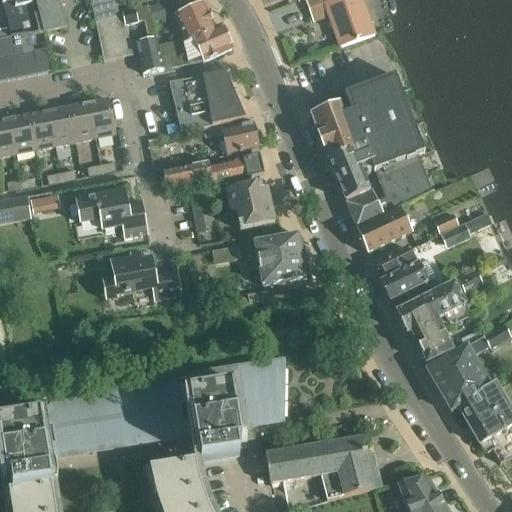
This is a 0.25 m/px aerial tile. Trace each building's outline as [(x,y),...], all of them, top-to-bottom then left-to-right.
[(0,0),(11,38),(38,34),(44,34),(35,0),(0,0)] [(35,0),(44,34),(67,28),(59,0),(35,0)] [(89,0),(95,24),(119,18),(114,0),(89,0)] [(305,0),(313,23),(328,18),(340,49),(375,37),(360,0),(305,0)] [(150,8),(149,8),(152,24),(175,19),(168,3),(150,8)] [(175,18),(186,42),(187,44),(192,41),(216,30),(204,5),(175,18)] [(152,24),(149,8),(148,7),(141,10),(148,42),(136,45),(143,76),(164,72),(159,48),(157,41),(152,24)] [(122,15),(125,28),(138,24),(135,11),(122,15)] [(122,17),(115,19),(105,22),(95,24),(104,63),(113,61),(123,59),(133,57),(127,28),(125,28),(122,17)] [(223,27),(216,30),(192,41),(203,65),(233,51),(223,27)] [(0,31),(0,38),(8,37),(6,30),(0,31)] [(0,60),(3,59),(14,57),(23,56),(20,38),(0,41),(0,60)] [(186,42),(159,48),(164,72),(172,70),(203,65),(192,41),(187,44),(186,42)] [(47,50),(34,53),(39,76),(52,74),(47,50)] [(34,53),(24,55),(28,78),(39,76),(34,53)] [(24,55),(23,56),(14,57),(18,80),(28,78),(24,55)] [(14,57),(3,59),(8,82),(18,80),(14,57)] [(3,59),(0,60),(0,83),(8,82),(3,59)] [(202,131),(244,121),(245,121),(245,119),(244,120),(225,76),(226,76),(226,75),(203,79),(204,84),(182,88),(181,83),(169,85),(181,136),(202,131)] [(337,107),(338,108),(311,118),(328,163),(338,186),(346,204),(346,206),(356,232),(424,199),(437,192),(437,191),(430,194),(416,158),(424,155),(415,133),(416,132),(413,123),(411,123),(406,110),(408,109),(404,100),(403,101),(394,78),(385,81),(384,80),(376,83),(376,85),(363,90),(362,89),(353,92),(354,93),(344,97),(347,104),(339,107),(339,106),(337,107)] [(109,102),(89,106),(96,141),(116,137),(109,102)] [(89,106),(68,110),(76,145),(96,141),(89,106)] [(68,110),(48,114),(55,149),(76,145),(68,110)] [(48,114),(28,118),(35,153),(55,149),(48,114)] [(28,118),(8,122),(15,157),(35,153),(28,118)] [(244,121),(202,131),(204,141),(223,136),(228,158),(258,151),(252,126),(245,127),(244,121)] [(8,122),(0,123),(0,160),(15,157),(8,122)] [(209,189),(264,177),(260,157),(209,169),(207,163),(163,173),(167,191),(186,187),(187,188),(208,184),(209,189)] [(114,165),(101,167),(103,176),(116,174),(114,165)] [(103,176),(101,167),(87,170),(89,179),(103,176)] [(74,173),(61,176),(63,185),(76,182),(74,173)] [(63,185),(61,176),(47,179),(49,187),(63,185)] [(34,181),(20,183),(22,192),(36,190),(34,181)] [(22,192),(20,183),(7,185),(8,194),(22,192)] [(265,205),(261,187),(261,185),(226,193),(230,214),(235,213),(240,233),(275,225),(270,204),(265,205)] [(122,229),(124,240),(148,236),(142,204),(128,206),(125,191),(76,200),(80,226),(100,222),(102,233),(122,229)] [(30,202),(33,216),(61,211),(58,197),(30,202)] [(0,204),(0,226),(31,220),(27,199),(0,204)] [(190,201),(193,215),(202,213),(199,199),(190,201)] [(400,212),(357,233),(368,256),(411,236),(400,212)] [(453,217),(434,225),(440,237),(458,228),(453,217)] [(485,217),(462,227),(465,237),(467,243),(471,241),(468,235),(475,232),(475,233),(490,226),(485,217)] [(194,220),(196,234),(205,233),(203,219),(194,220)] [(462,227),(441,237),(447,252),(467,243),(465,237),(462,227)] [(302,255),(301,252),(298,237),(254,245),(262,288),(307,280),(303,262),(306,261),(305,255),(302,255)] [(229,265),(226,250),(212,253),(214,268),(229,265)] [(390,303),(400,298),(434,280),(425,264),(417,267),(409,251),(373,269),(381,285),(382,288),(390,303)] [(140,254),(129,256),(130,260),(110,263),(113,279),(109,280),(112,298),(152,291),(154,303),(181,298),(177,274),(155,278),(152,260),(142,261),(140,254)] [(458,283),(464,296),(482,287),(475,275),(458,283)] [(400,298),(405,309),(440,291),(434,280),(400,298)] [(440,291),(405,309),(394,315),(406,337),(411,335),(415,342),(414,342),(426,366),(452,353),(437,321),(445,316),(449,324),(453,325),(465,318),(466,314),(463,307),(464,306),(453,284),(440,291)] [(247,296),(249,305),(265,302),(263,294),(247,296)] [(426,373),(450,414),(490,389),(472,359),(488,349),(489,350),(509,339),(503,327),(482,340),(466,348),(464,350),(426,373)] [(477,332),(460,342),(464,350),(466,348),(482,340),(477,332)] [(0,418),(0,465),(3,465),(4,465),(5,471),(6,480),(6,481),(0,482),(6,482),(11,482),(11,484),(12,494),(8,495),(2,496),(3,497),(9,496),(11,511),(55,511),(51,488),(49,475),(55,474),(55,473),(53,463),(52,457),(190,435),(191,441),(192,450),(194,462),(195,464),(195,465),(196,466),(201,464),(239,458),(238,447),(237,447),(237,445),(241,444),(241,443),(247,442),(241,443),(241,442),(239,433),(238,427),(279,421),(278,419),(278,371),(279,371),(279,369),(278,369),(176,383),(50,411),(0,418)] [(482,452),(487,455),(492,452),(500,466),(511,458),(511,433),(510,430),(511,428),(511,418),(493,390),(458,411),(482,452)] [(309,480),(320,478),(327,502),(373,491),(364,456),(366,456),(365,454),(363,454),(361,441),(265,457),(270,487),(283,485),(284,494),(311,490),(309,480)] [(209,511),(208,509),(200,488),(196,466),(195,465),(195,464),(149,472),(149,473),(144,474),(150,473),(156,500),(150,502),(150,503),(156,501),(159,511),(209,511)] [(407,511),(446,511),(424,480),(397,486),(407,511)]
